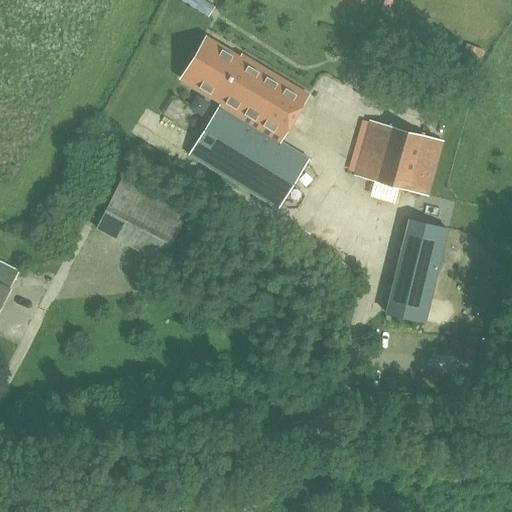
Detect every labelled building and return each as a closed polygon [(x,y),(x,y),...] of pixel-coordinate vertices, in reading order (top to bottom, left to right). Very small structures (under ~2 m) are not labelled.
[(216,8),(202,0),(179,0),(179,1),(210,19),(216,8)] [(238,58),(205,38),(181,78),(220,102),(188,155),(278,209),(308,159),(280,141),(307,96),(240,55),(238,58)] [(467,44),(463,54),(478,60),(482,50),(467,44)] [(427,196),(443,140),(370,120),(354,176),(427,196)] [(161,262),(189,208),(125,175),(97,228),(161,262)] [(408,219),(385,314),(425,323),(447,228),(408,219)] [(338,262),(347,251),(328,235),(318,246),(338,262)] [(359,248),(343,263),(361,283),(378,268),(359,248)] [(0,306),(19,271),(0,261),(0,306)]
